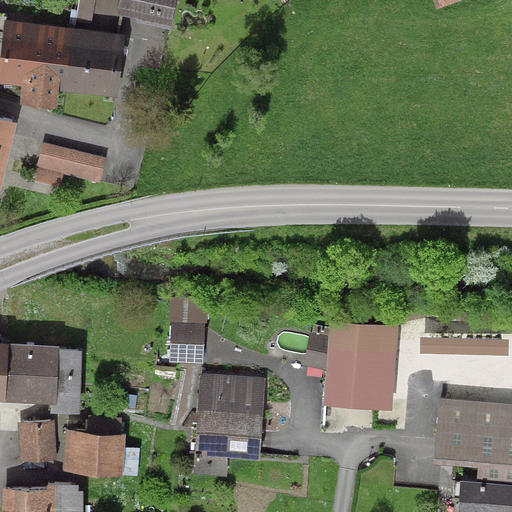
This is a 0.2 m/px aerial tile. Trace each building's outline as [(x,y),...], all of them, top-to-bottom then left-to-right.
[(121,0),(119,9),(168,19),(171,0),(121,0)] [(53,104),(55,87),(64,88),(71,35),(4,27),(5,18),(0,16),(0,80),(24,83),(22,101),(53,104)] [(64,88),(115,94),(121,41),(71,35),(64,88)] [(0,164),(10,122),(0,119),(0,164)] [(105,164),(46,152),(40,183),(64,188),(66,177),(101,184),(105,164)] [(400,331),(341,326),(340,340),(338,372),(335,408),(393,413),(400,331)] [(172,327),(170,357),(198,359),(200,329),(172,327)] [(310,370),(338,372),(340,340),(312,338),(310,370)] [(54,397),(53,410),(74,411),(77,351),(3,347),(1,394),(54,397)] [(224,454),(257,456),(259,416),(238,415),(239,402),(260,404),(262,380),(199,375),(194,452),(193,452),(191,472),(223,474),(224,454)] [(511,406),(441,401),(437,461),(480,464),(479,478),(511,480),(511,406)] [(21,423),(23,461),(51,459),(49,422),(21,423)] [(118,449),(119,434),(67,430),(65,460),(73,461),(72,470),(131,476),(133,450),(118,449)] [(511,511),(511,487),(460,483),(457,511),(511,511)] [(73,511),(74,491),(69,490),(69,485),(47,484),(46,488),(4,489),(3,506),(14,506),(13,511),(73,511)]
